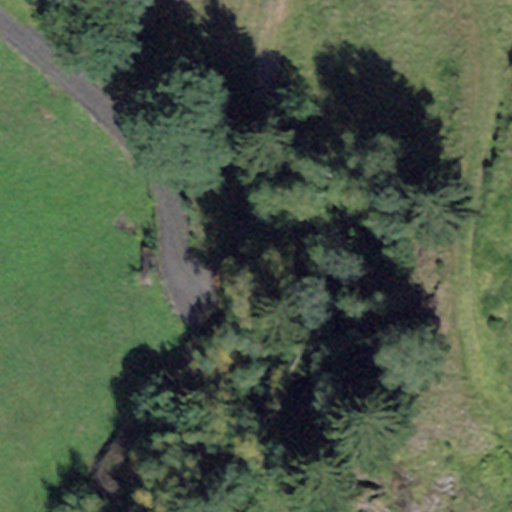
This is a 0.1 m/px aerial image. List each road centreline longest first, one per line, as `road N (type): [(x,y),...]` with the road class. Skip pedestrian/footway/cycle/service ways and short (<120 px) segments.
road 1 (track): [(502,477),(466,281),(488,63),(473,0)]
road 2 (track): [(0,23),(106,101),(149,150),(180,278),(215,296)]
road 3 (track): [(277,0),(278,84),(252,255),(238,285),(215,296)]
